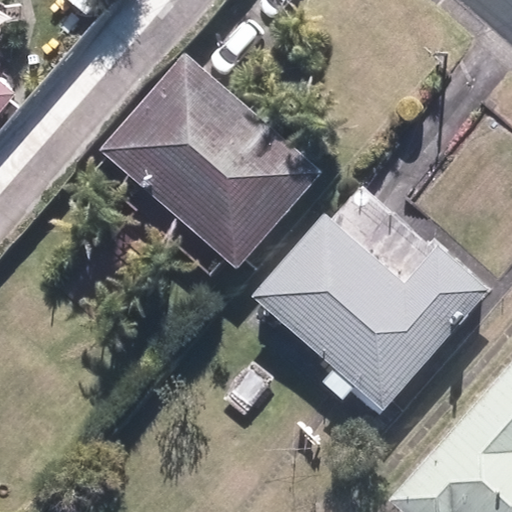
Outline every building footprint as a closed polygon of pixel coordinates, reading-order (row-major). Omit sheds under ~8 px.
[(0,0),(0,117),(18,97),(0,81),(0,0)] [(67,0),(89,18),(104,0),(67,0)] [(325,172),(187,57),(104,156),(242,271),(325,172)] [(439,248),(407,285),(325,216),(253,301),(386,413),(490,290),(439,248)] [(511,511),(511,369),(392,503),(402,511),(511,511)]
